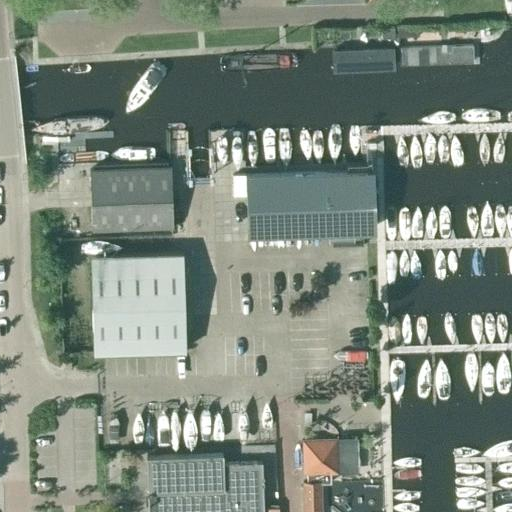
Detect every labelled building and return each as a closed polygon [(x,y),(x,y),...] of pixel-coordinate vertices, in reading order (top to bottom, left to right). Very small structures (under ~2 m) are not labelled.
[(407,25),(396,26),(397,35),(408,35),(407,25)] [(393,28),(377,28),(377,37),(393,37),(393,28)] [(479,38),(395,41),(395,65),(479,62),(479,38)] [(386,42),(302,46),(303,70),(387,66),(386,42)] [(89,168),(91,228),(172,225),(169,165),(89,168)] [(366,169),(245,173),(247,234),(328,231),(328,239),(353,238),(353,230),(368,230),(366,169)] [(90,253),(92,351),(185,348),(182,251),(90,253)] [(320,511),(320,482),(330,482),(330,472),(339,472),(338,437),(302,438),(302,468),(303,511),(320,511)] [(262,511),(261,461),(222,462),(222,452),(146,455),(147,491),(152,491),(152,502),(147,503),(147,511),(262,511)] [(343,509),(370,508),(370,486),(342,487),(343,509)]
